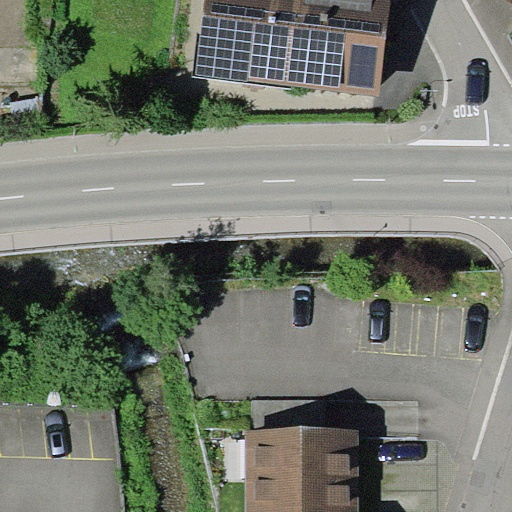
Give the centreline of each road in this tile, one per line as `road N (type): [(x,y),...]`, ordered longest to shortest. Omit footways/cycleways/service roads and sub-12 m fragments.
road 1 (secondary): [(494,181),(54,191),(0,200)]
road 2 (residential): [(494,181),(486,101),(435,0)]
